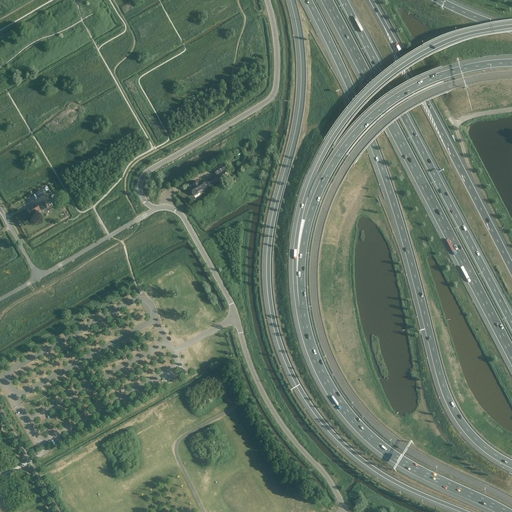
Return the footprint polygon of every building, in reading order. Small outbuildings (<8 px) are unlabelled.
[(247,159),(237,163),(239,168),(249,163),(247,159)] [(191,186),(188,188),(192,196),(206,188),(205,187),(207,186),(208,187),(223,179),(220,173),(227,169),(224,164),(213,170),(216,175),(205,182),(206,183),(204,184),(202,180),(198,182),(198,181),(190,185),(191,186)] [(45,188),(35,194),(38,197),(45,193),(47,192),(49,191),(47,187),(45,188)] [(45,202),(38,205),(41,210),(47,207),(45,202)] [(40,212),(36,204),(27,209),(32,217),(40,212)]
